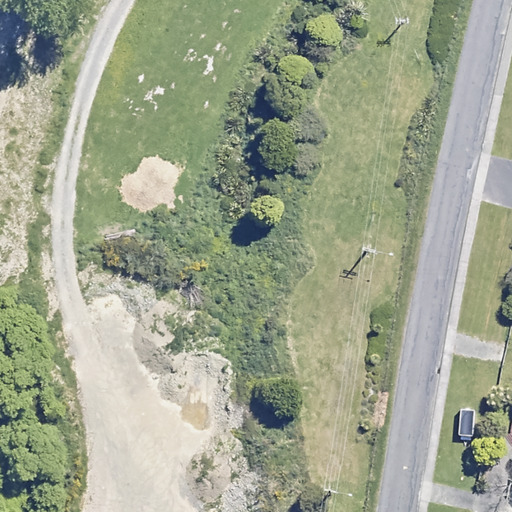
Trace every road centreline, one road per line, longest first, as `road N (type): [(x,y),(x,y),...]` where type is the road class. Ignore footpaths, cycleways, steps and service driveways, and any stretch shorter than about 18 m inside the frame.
road 1 (residential): [(387,511),(414,317),(479,0)]
road 2 (track): [(0,263),(143,468),(162,511)]
road 3 (track): [(76,0),(54,26),(0,147)]
